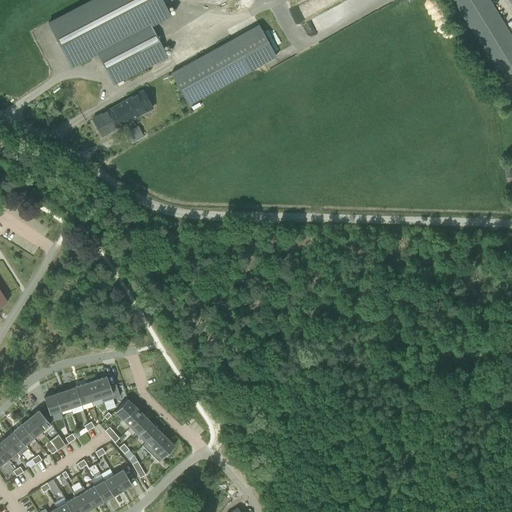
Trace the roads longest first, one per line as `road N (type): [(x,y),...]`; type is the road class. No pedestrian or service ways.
road 1 (unclassified): [(0,117),(171,212),(511,221)]
road 2 (residential): [(0,215),(53,249),(0,335)]
road 3 (residential): [(129,352),(54,368),(0,411)]
road 4 (residential): [(129,352),(141,392),(205,450)]
